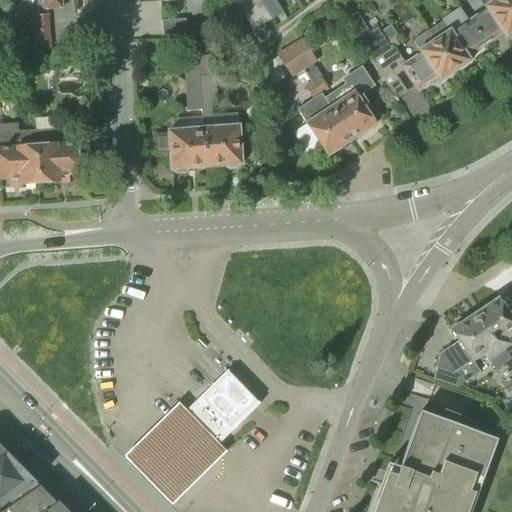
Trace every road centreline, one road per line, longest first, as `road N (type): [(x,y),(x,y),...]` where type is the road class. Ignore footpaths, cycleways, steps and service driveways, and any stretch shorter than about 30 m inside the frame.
road 1 (residential): [(339,215),(385,146),(511,61)]
road 2 (residential): [(125,233),(110,0)]
road 3 (residential): [(315,511),(395,311)]
road 4 (residential): [(339,215),(125,233)]
road 5 (residential): [(499,178),(339,215)]
road 6 (secondary): [(96,481),(0,374)]
road 7 (residential): [(421,283),(499,178)]
road 8 (residential): [(125,233),(0,249)]
road 9 (secondary): [(0,410),(35,445),(96,481)]
